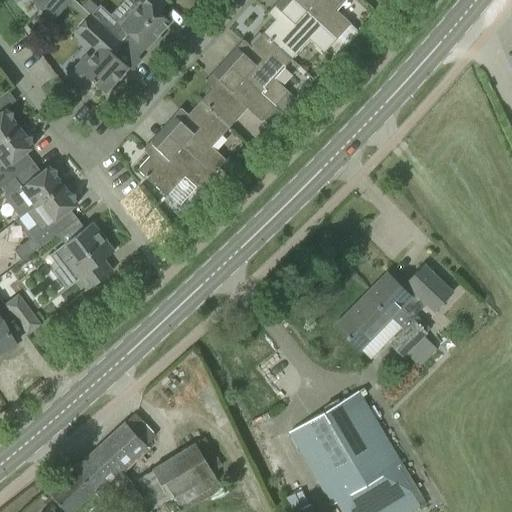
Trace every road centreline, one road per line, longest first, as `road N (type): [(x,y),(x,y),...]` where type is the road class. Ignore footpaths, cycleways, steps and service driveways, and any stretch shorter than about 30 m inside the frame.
road 1 (tertiary): [(0,463),(234,254),(427,60),(475,0)]
road 2 (residential): [(0,49),(70,142),(96,146),(238,0)]
